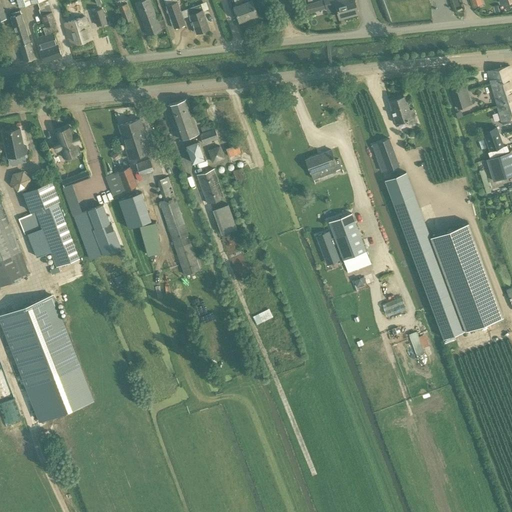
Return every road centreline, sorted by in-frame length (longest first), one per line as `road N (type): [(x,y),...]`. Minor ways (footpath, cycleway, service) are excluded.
road 1 (unclassified): [(0,72),(511,20)]
road 2 (tertiary): [(0,107),(511,55)]
road 3 (unknown): [(370,69),(427,193),(463,199),(475,218)]
road 4 (unknown): [(0,166),(47,283)]
